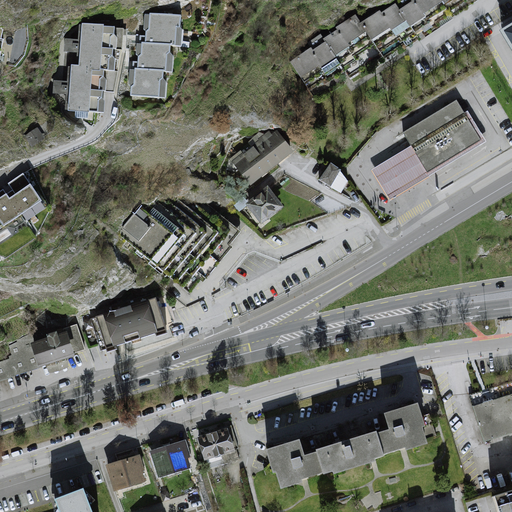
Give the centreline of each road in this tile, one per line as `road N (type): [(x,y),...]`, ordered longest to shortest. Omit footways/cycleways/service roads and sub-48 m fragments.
road 1 (residential): [(0,470),(278,384),(472,346)]
road 2 (tertiary): [(511,178),(288,307),(185,355)]
road 3 (primary): [(210,362),(511,307)]
road 4 (tertiary): [(269,333),(511,185)]
road 5 (primary): [(511,286),(269,333)]
road 6 (residential): [(0,178),(95,134),(111,99)]
